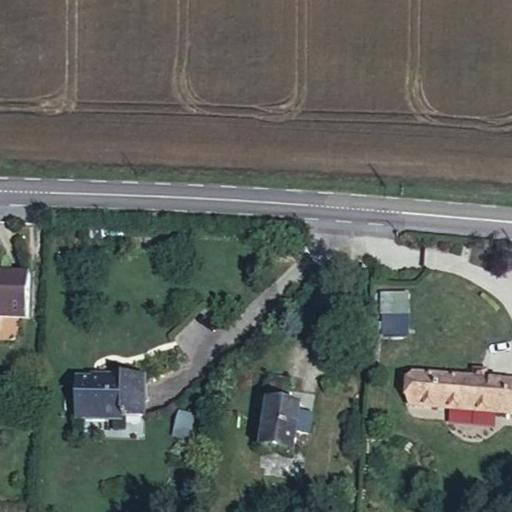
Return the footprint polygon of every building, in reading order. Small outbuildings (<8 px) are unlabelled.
[(0,329),(27,331),(30,286),(0,285),(0,329)] [(373,332),(407,333),(409,292),(375,290),(373,332)] [(134,429),(135,389),(99,387),(99,393),(68,392),(67,433),(110,434),(111,429),(134,429)] [(511,428),(511,399),(402,391),(401,421),(511,428)] [(284,423),(285,400),(267,399),(264,421),(284,423)] [(287,475),(292,424),(264,421),(256,471),(287,475)] [(302,454),(306,431),(292,430),(289,452),(302,454)]
